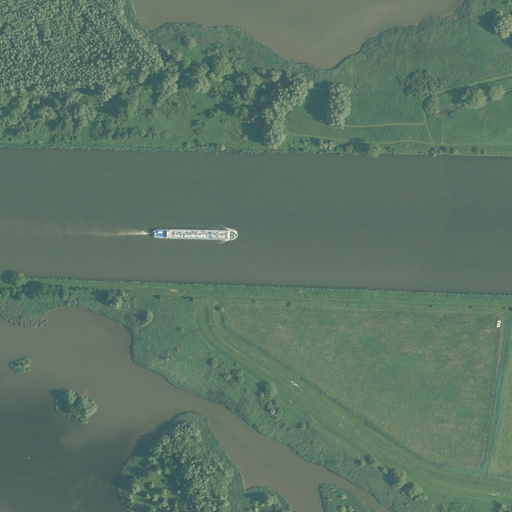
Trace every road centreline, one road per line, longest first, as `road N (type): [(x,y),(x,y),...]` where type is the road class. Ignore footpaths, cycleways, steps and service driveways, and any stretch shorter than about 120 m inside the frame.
road 1 (track): [(0,282),(511,306)]
road 2 (track): [(511,492),(412,469),(242,352),(211,321),(213,299)]
road 3 (track): [(426,122),(333,124),(319,90),(285,123),(306,134),(432,142)]
road 4 (track): [(511,74),(421,102),(435,144),(511,144)]
